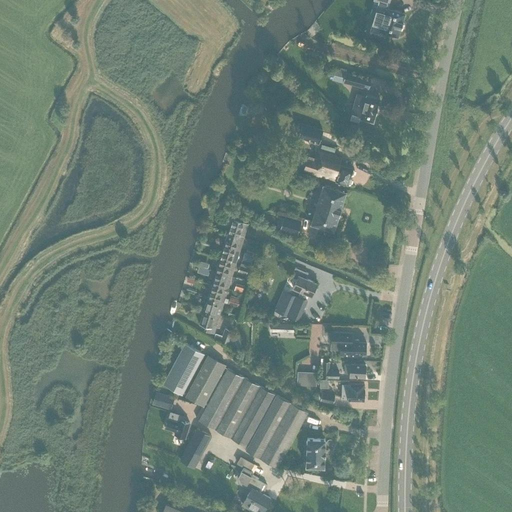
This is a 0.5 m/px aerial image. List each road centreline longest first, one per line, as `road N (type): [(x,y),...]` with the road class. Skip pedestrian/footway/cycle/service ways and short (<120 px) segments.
road 1 (unclassified): [(381,511),(402,297),(461,0)]
road 2 (primary): [(404,511),(415,357),(436,279),(463,202),(511,118)]
